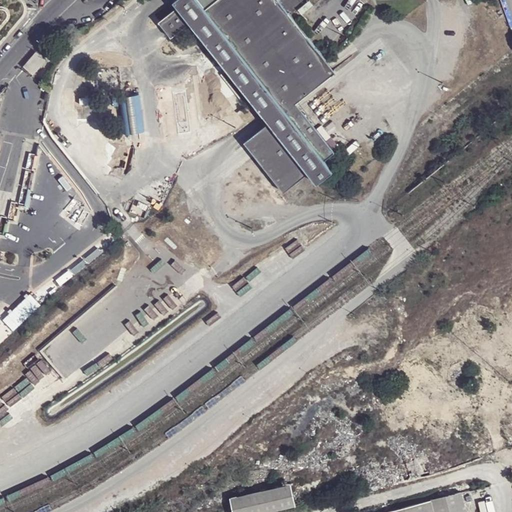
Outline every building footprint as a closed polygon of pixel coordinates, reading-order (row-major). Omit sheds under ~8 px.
[(0,0),(0,39),(23,13),(25,8),(24,2),(22,0),(0,0)] [(279,118),(253,138),(255,140),(306,99),(305,97),(344,66),(339,59),(292,0),(291,0),(185,0),(186,1),(169,16),(181,32),(200,18),(219,42),(279,118)] [(47,60),(37,52),(24,67),(33,75),(47,60)] [(120,96),(124,135),(144,133),(140,94),(120,96)] [(333,153),(343,146),(306,99),(255,140),(292,186),(318,167),(326,177),(342,165),(333,153)] [(96,247),(88,254),(92,259),(100,252),(96,247)] [(28,405),(0,418),(0,437),(6,435),(11,446),(47,430),(38,409),(31,412),(28,405)] [(230,498),(233,511),(259,511),(296,503),(292,484),(230,498)] [(466,504),(463,491),(434,499),(437,511),(466,504)] [(436,511),(437,511),(434,499),(413,504),(384,511),(436,511)]
